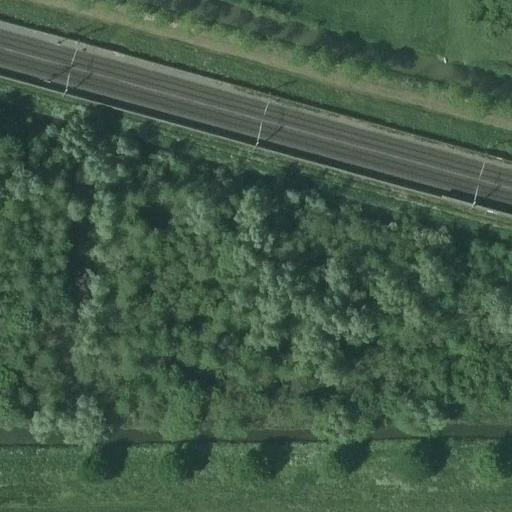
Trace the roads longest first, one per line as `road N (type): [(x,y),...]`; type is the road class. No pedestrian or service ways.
road 1 (track): [(0,125),(511,266)]
road 2 (track): [(48,0),(511,125)]
